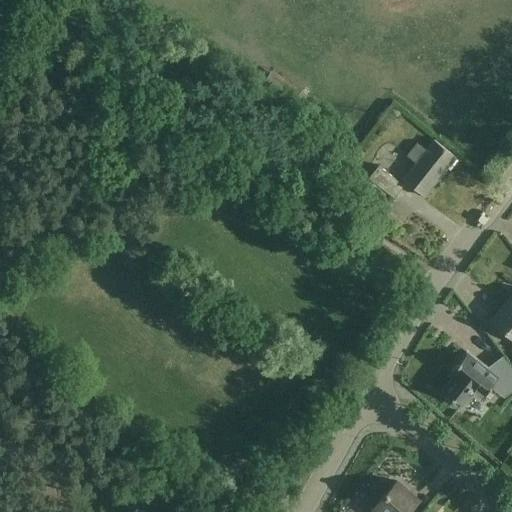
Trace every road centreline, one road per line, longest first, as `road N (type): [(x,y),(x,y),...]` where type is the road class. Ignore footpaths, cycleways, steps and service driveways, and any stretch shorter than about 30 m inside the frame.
road 1 (residential): [(369,397),(436,281),(511,179)]
road 2 (residential): [(508,511),(369,397)]
road 3 (residential): [(304,511),(369,397)]
